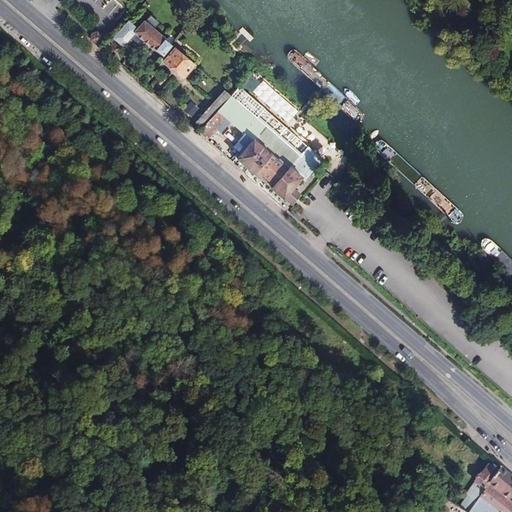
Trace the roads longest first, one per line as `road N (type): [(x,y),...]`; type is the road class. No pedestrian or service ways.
road 1 (primary): [(0,6),(511,454)]
road 2 (primary): [(511,425),(16,0)]
